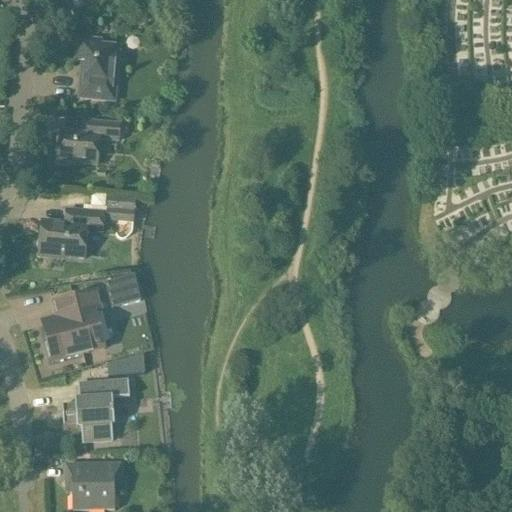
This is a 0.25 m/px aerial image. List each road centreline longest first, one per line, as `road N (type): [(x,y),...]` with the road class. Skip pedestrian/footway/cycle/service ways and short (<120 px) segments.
road 1 (residential): [(0,205),(15,163),(23,40),(11,0)]
road 2 (residential): [(22,489),(21,431),(0,341)]
